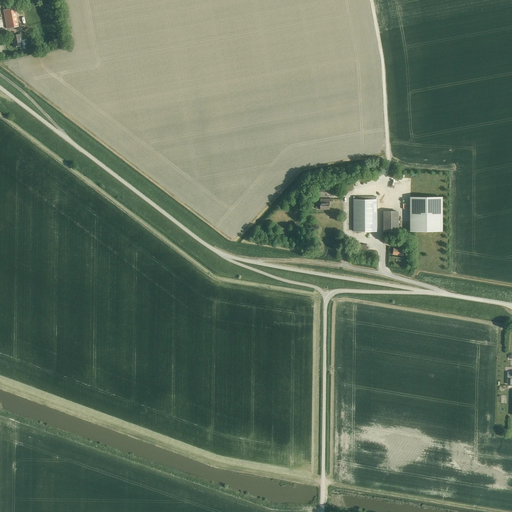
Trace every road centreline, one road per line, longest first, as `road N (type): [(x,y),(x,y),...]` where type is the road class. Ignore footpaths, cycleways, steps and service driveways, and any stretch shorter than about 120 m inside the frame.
road 1 (unclassified): [(321,511),(325,298)]
road 2 (unclassified): [(225,255),(62,135)]
road 3 (unclassified): [(252,262),(344,265),(436,293)]
road 4 (track): [(374,0),(387,80),(388,175)]
road 5 (unclassified): [(419,290),(252,262)]
road 6 (track): [(485,511),(322,483)]
